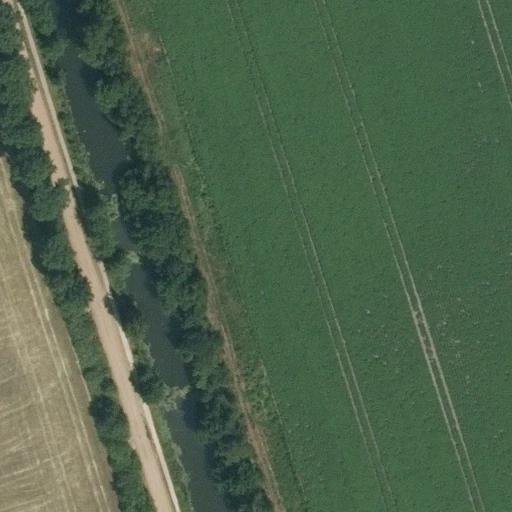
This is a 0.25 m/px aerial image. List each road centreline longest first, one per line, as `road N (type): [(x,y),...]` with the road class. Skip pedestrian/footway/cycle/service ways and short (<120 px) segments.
road 1 (track): [(107,0),(268,511)]
road 2 (track): [(3,0),(162,511)]
